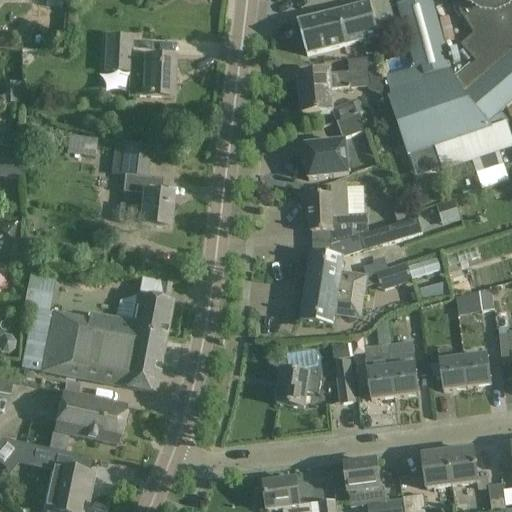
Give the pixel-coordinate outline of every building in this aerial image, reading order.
[(63,0),(44,0),(44,9),(63,9),(63,0)] [(356,29),(360,44),(398,34),(389,0),(319,18),(323,38),(356,29)] [(414,71),(386,79),(391,99),(388,100),(389,101),(409,159),(434,150),(507,125),(510,124),(502,115),(511,106),(511,49),(493,65),(482,71),(476,64),(468,71),(457,80),(455,82),(450,71),(431,0),(420,0),(403,5),(401,5),(397,6),(398,8),(402,26),(411,59),(414,71)] [(511,0),(450,0),(473,36),(461,47),(476,64),(482,71),(493,65),(511,49),(511,0)] [(326,52),(360,44),(356,29),(323,38),(319,18),(297,24),(307,58),(326,52)] [(105,72),(129,73),(128,100),(172,102),(173,86),(176,86),(176,75),(173,75),(174,62),(129,60),(130,40),(107,39),(105,72)] [(329,76),(299,79),(303,117),(320,115),(321,118),(330,118),(329,114),(332,114),(331,92),(351,90),(351,91),(368,90),(369,93),(383,98),(384,103),(389,101),(388,100),(391,99),(386,79),(385,76),(370,78),(369,61),(348,63),(349,74),(329,76)] [(22,107),(22,93),(9,94),(9,108),(22,107)] [(337,126),(360,118),(359,116),(362,115),(357,103),(355,102),(348,105),(348,107),(332,113),(337,126)] [(360,118),(337,126),(343,141),(366,133),(360,118)] [(511,140),(507,125),(434,150),(443,174),(511,149),(511,140)] [(69,139),(67,155),(83,157),(84,141),(69,139)] [(301,154),(302,165),(307,165),(309,182),(349,178),(345,145),(305,149),(306,153),(301,154)] [(122,195),(127,196),(123,226),(149,229),(169,231),(173,199),(160,197),(162,182),(146,180),(150,149),(128,147),(122,195)] [(21,151),(0,148),(0,163),(19,165),(21,151)] [(0,178),(23,182),(23,167),(0,164),(0,178)] [(349,219),(347,190),(327,191),(328,197),(309,198),(311,235),(333,234),(334,247),(360,239),(369,236),(368,218),(349,219)] [(360,239),(365,254),(421,237),(416,222),(369,236),(360,239)] [(4,230),(15,238),(19,232),(9,224),(4,230)] [(312,256),(306,290),(364,300),(367,279),(341,275),(344,261),(312,256)] [(423,277),(419,266),(406,270),(410,281),(423,277)] [(398,288),(411,284),(410,281),(406,270),(405,267),(392,271),(398,288)] [(33,312),(50,315),(57,280),(31,275),(24,310),(33,312)] [(446,286),(420,293),(423,305),(449,298),(446,286)] [(364,300),(306,290),(301,325),(333,330),(335,316),(361,320),(364,300)] [(495,313),(492,292),(480,294),(478,294),(482,315),(495,313)] [(130,334),(166,341),(173,304),(137,297),(119,304),(116,322),(132,325),(130,334)] [(130,334),(132,325),(116,322),(89,317),(88,323),(50,315),(33,312),(21,371),(78,382),(78,380),(119,388),(119,390),(155,396),(166,341),(130,334)] [(389,347),(390,359),(395,400),(420,397),(413,344),(389,347)] [(354,360),(352,345),(333,348),(335,363),(354,360)] [(390,359),(389,347),(365,350),(366,362),(390,359)] [(464,361),(452,363),(451,351),(438,352),(441,374),(443,394),(467,391),(464,361)] [(492,388),(489,368),(488,358),(464,361),(467,391),(492,388)] [(371,403),(395,400),(390,359),(366,362),(371,403)] [(322,379),(282,373),(276,407),(305,411),(307,394),(319,396),(322,379)] [(355,405),(352,379),(338,381),(341,407),(355,405)] [(0,383),(0,396),(10,398),(12,386),(0,383)] [(127,410),(61,395),(52,434),(118,449),(127,410)] [(1,443),(0,443),(0,468),(5,473),(13,464),(28,448),(1,443)] [(28,448),(13,464),(53,473),(49,493),(44,511),(79,511),(83,492),(89,493),(93,478),(89,477),(92,462),(92,461),(28,448)] [(473,452),(448,455),(452,488),(477,485),(473,452)] [(427,492),(452,488),(448,455),(423,459),(427,492)] [(401,511),(401,505),(385,507),(383,491),(379,491),(379,484),(376,464),(345,468),(348,488),(348,494),(349,495),(352,511),(366,509),(367,509),(367,511),(401,511)] [(337,511),(337,503),(319,506),(319,511),(312,511),(312,507),(299,508),(296,482),(264,486),(267,511),(282,511),(283,511),(337,511)] [(506,509),(503,488),(489,489),(491,511),(506,509)] [(426,511),(424,497),(403,500),(405,511),(426,511)]
